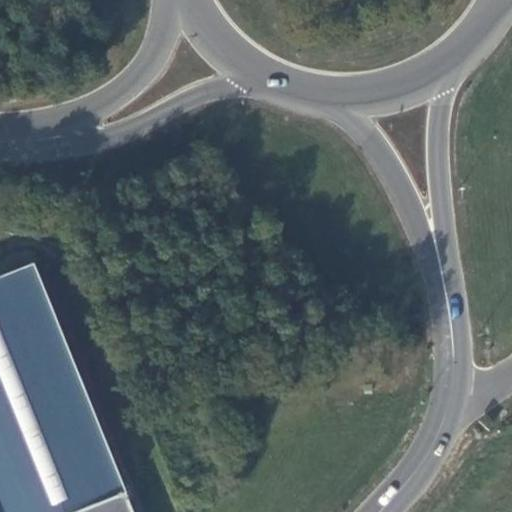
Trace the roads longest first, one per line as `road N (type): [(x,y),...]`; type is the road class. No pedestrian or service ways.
road 1 (primary): [(56,141),(107,139),(258,83)]
road 2 (tertiary): [(448,279),(443,141),(457,69)]
road 3 (tertiary): [(342,107),(395,169),(448,279)]
road 4 (primary): [(180,0),(151,65),(103,114),(56,141)]
road 5 (tertiary): [(448,279),(459,337),(450,422)]
road 6 (primary): [(342,107),(403,98),(457,69)]
